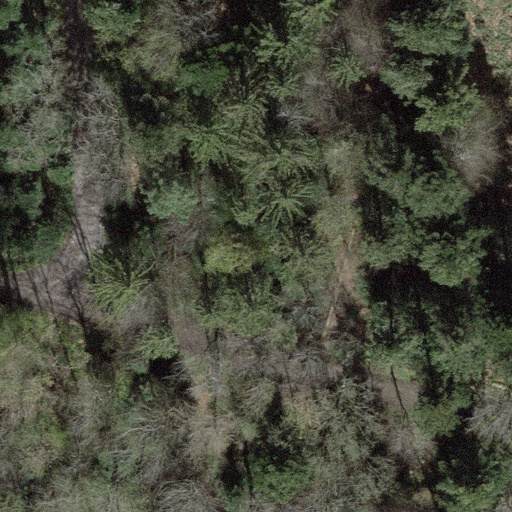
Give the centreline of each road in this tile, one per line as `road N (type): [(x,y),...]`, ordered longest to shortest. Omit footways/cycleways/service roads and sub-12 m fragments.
road 1 (track): [(0,304),(511,411)]
road 2 (track): [(105,328),(92,0)]
